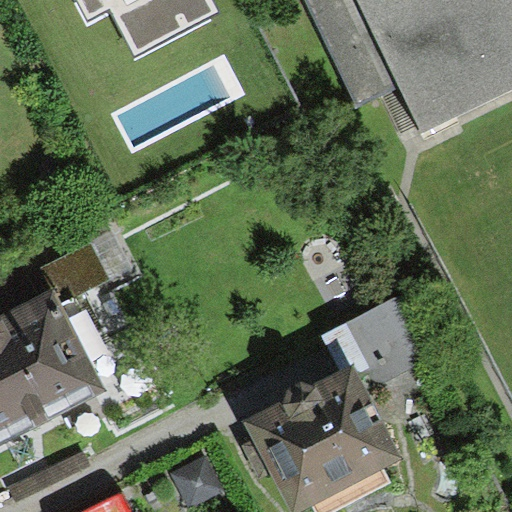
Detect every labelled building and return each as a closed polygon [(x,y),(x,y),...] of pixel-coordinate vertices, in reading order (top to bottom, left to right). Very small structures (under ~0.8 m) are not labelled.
[(230,20),(220,0),(76,0),(89,25),(109,15),(134,67),(230,20)] [(392,95),(413,138),(511,90),(511,0),(303,0),(358,112),(375,104),(392,95)] [(27,270),(43,304),(61,295),(64,301),(112,278),(93,238),(27,270)] [(0,323),(0,438),(105,389),(64,301),(61,295),(43,304),(0,323)] [(245,420),(292,510),(397,456),(350,365),(245,420)]
